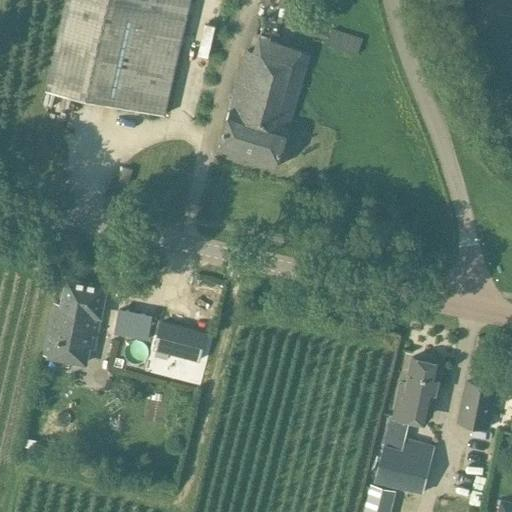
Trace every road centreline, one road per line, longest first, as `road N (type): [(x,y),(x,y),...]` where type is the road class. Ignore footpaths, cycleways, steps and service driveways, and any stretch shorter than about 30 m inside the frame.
road 1 (unclassified): [(466,310),(0,203)]
road 2 (unclassified): [(466,310),(461,206),(390,0)]
